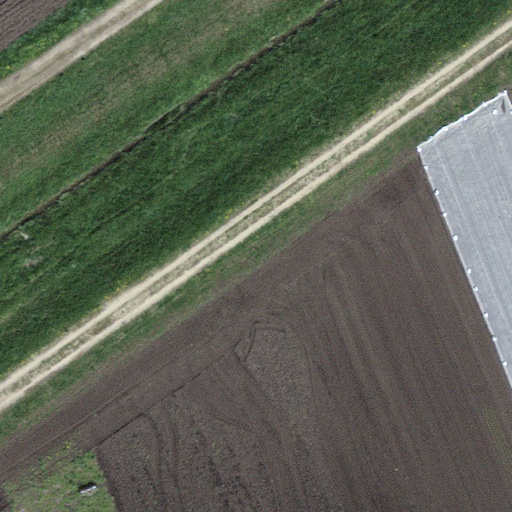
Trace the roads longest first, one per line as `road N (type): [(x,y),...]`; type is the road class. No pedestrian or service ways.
road 1 (track): [(0,401),(511,38)]
road 2 (track): [(0,124),(178,0)]
